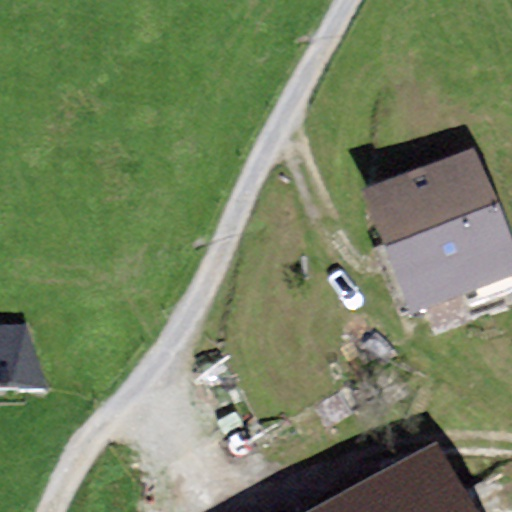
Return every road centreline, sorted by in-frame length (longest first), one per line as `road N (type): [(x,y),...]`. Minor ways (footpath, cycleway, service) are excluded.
road 1 (track): [(53,511),(70,472),(128,392),(189,325),(249,180),(348,0)]
road 2 (track): [(158,359),(188,455),(256,498),(414,440),(511,446)]
road 3 (track): [(282,118),(338,244),(362,263)]
road 4 (track): [(118,407),(188,455),(174,511)]
